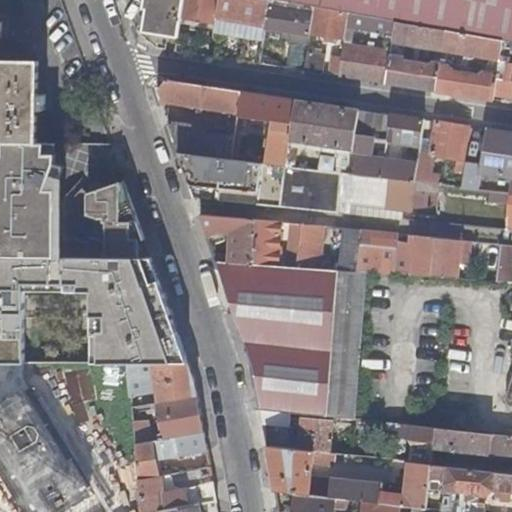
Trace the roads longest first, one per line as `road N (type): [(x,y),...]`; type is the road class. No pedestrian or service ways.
road 1 (residential): [(511,121),(114,60)]
road 2 (residential): [(511,237),(202,208),(170,213)]
road 3 (residential): [(254,511),(226,364),(170,213)]
road 4 (residential): [(170,213),(114,60)]
